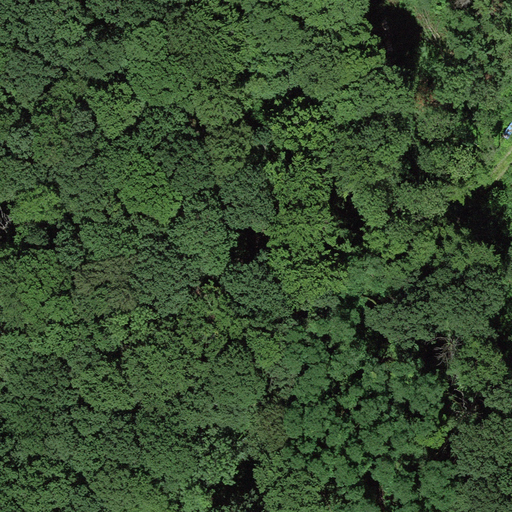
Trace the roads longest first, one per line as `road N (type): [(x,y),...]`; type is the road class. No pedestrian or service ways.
road 1 (track): [(478,193),(425,240),(268,462),(219,511)]
road 2 (track): [(370,313),(335,318),(277,290),(239,129),(224,0)]
road 3 (track): [(461,511),(431,395),(431,313),(478,193),(511,150)]
